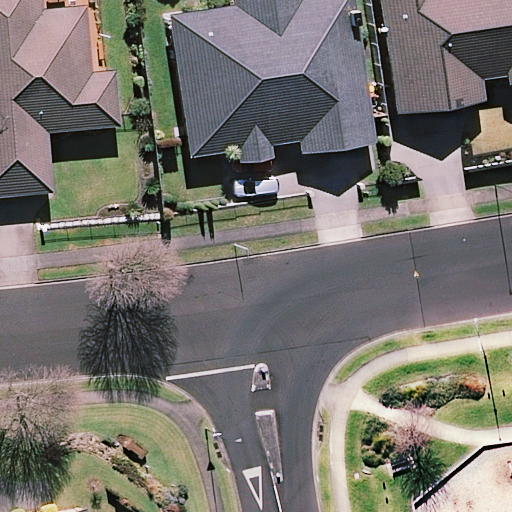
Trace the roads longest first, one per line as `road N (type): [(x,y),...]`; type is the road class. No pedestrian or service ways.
road 1 (residential): [(511,271),(248,316)]
road 2 (residential): [(248,316),(0,338)]
road 3 (residential): [(248,316),(281,511)]
